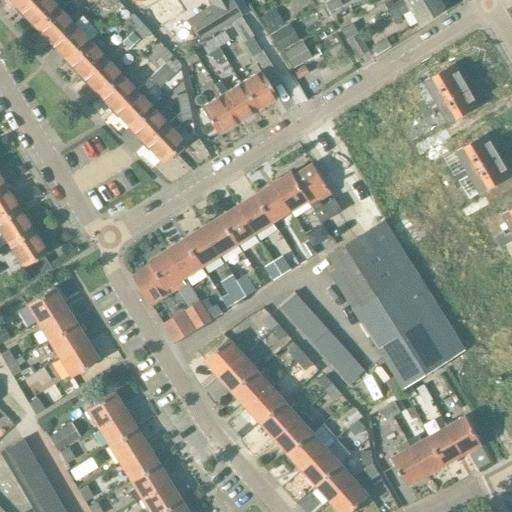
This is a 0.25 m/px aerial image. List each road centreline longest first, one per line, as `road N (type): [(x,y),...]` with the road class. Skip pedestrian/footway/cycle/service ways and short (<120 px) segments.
road 1 (residential): [(103,244),(490,8)]
road 2 (residential): [(277,511),(165,362),(103,244)]
road 3 (residential): [(103,244),(0,82)]
